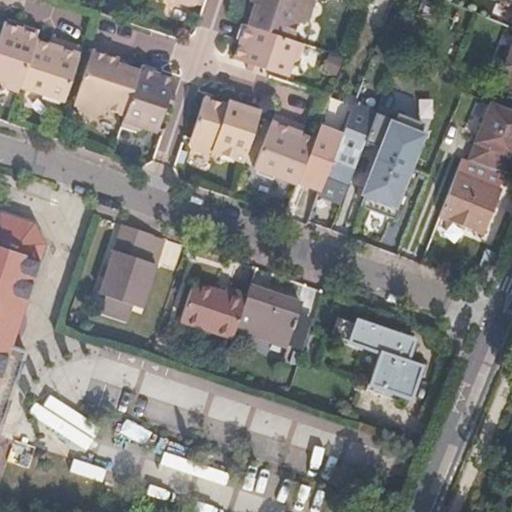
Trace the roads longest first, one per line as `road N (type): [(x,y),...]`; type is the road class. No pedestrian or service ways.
road 1 (residential): [(499,327),(149,206)]
road 2 (residential): [(149,206),(212,0)]
road 3 (unknown): [(193,61),(0,0)]
road 4 (residential): [(422,511),(499,327)]
road 5 (residential): [(149,206),(0,152)]
road 6 (unknown): [(193,61),(314,108)]
